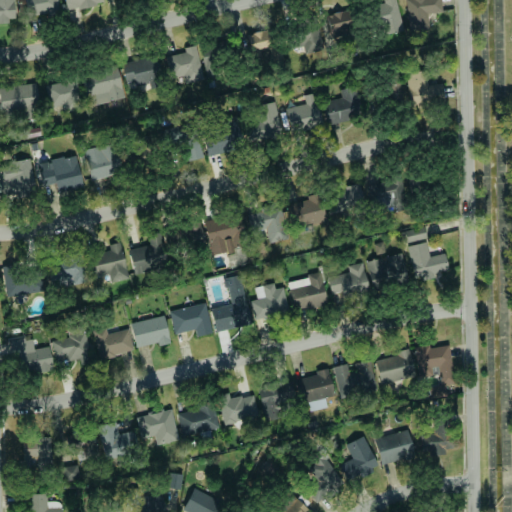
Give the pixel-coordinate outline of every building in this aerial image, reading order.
[(13,0),(0,0),(0,21),(15,21),(13,0)] [(25,0),(27,15),(59,11),(57,0),(25,0)] [(64,0),(67,12),(103,3),(102,0),(64,0)] [(403,30),(395,0),(380,0),(375,1),(384,35),(403,30)] [(428,13),(442,12),(441,0),(406,0),(408,29),(429,28),(428,13)] [(326,12),(329,35),(355,32),(353,9),(326,12)] [(302,45),(305,54),(324,49),(316,23),(290,30),(295,47),(302,45)] [(249,51),(277,50),(275,30),(248,32),(249,51)] [(230,72),(225,41),(201,45),(206,75),(230,72)] [(170,78),(184,76),(185,83),(203,79),(196,45),(183,48),(184,52),(166,56),(170,78)] [(122,62),(126,87),(161,81),(157,56),(122,62)] [(87,106),(124,98),(117,67),(81,75),(87,106)] [(442,84),(427,84),(426,71),(406,72),(409,104),(443,102),(442,84)] [(77,78),(43,85),(48,107),(63,105),(64,112),(83,109),(77,78)] [(0,86),(0,106),(1,121),(32,118),(32,112),(38,111),(36,84),(0,86)] [(356,87),(340,89),(341,98),(322,101),(325,123),(361,118),(356,87)] [(322,126),(314,93),(303,96),(305,104),(285,109),(291,134),(322,126)] [(282,133),(274,101),(251,107),(259,138),(282,133)] [(202,128),(208,155),(243,148),(237,120),(202,128)] [(200,137),(188,138),(188,127),(159,128),(160,146),(183,145),(184,160),(201,159),(200,137)] [(156,157),(156,135),(139,136),(139,150),(129,150),(129,157),(156,157)] [(121,174),(115,143),(84,149),(90,180),(121,174)] [(83,186),(76,155),(37,163),(42,186),(55,183),(57,192),(83,186)] [(35,194),(30,159),(0,163),(0,188),(1,196),(15,194),(16,197),(35,194)] [(408,189),(421,191),(423,176),(411,174),(408,189)] [(370,183),(371,209),(397,208),(396,182),(370,183)] [(327,212),(363,208),(361,186),(325,191),(327,212)] [(326,220),(319,196),(286,205),(292,229),(326,220)] [(269,243),(287,239),(280,207),(247,214),(251,232),(266,229),(269,243)] [(230,252),(227,238),(232,237),(234,248),(246,246),(241,212),(204,218),(210,255),(230,252)] [(163,229),(165,249),(203,244),(201,224),(163,229)] [(401,231),(403,242),(426,239),(424,227),(401,231)] [(128,248),(133,273),(167,267),(161,232),(147,235),(149,245),(128,248)] [(449,272),(444,253),(429,257),(426,241),(407,246),(415,280),(449,272)] [(109,282),(128,278),(120,242),(109,244),(110,250),(89,255),(93,278),(108,275),(109,282)] [(407,280),(401,253),(383,257),(366,261),(372,288),(407,280)] [(49,264),(49,283),(84,282),(83,262),(49,264)] [(330,293),(341,292),(343,300),(369,295),(363,263),(348,265),(349,272),(327,276),(330,293)] [(2,266),(6,296),(44,291),(41,269),(19,272),(17,264),(2,266)] [(293,310),(326,305),(321,272),(307,274),(308,278),(288,281),(293,310)] [(210,308),(215,331),(250,325),(241,275),(225,278),(230,304),(210,308)] [(254,289),(257,299),(250,301),(254,319),(288,311),(282,282),(254,289)] [(169,311),(174,334),(194,329),(196,337),(212,333),(205,302),(169,311)] [(135,347),(157,342),(158,345),(170,343),(164,315),(130,323),(135,347)] [(51,340),(55,360),(60,359),(62,369),(90,363),(83,325),(66,328),(68,337),(51,340)] [(107,334),(105,327),(93,330),(100,359),(133,351),(128,328),(107,334)] [(53,369),(49,346),(34,349),(32,337),(12,341),(18,375),(53,369)] [(414,348),(418,376),(437,373),(439,386),(430,387),(431,396),(455,393),(448,344),(414,348)] [(374,360),(380,385),(415,376),(408,348),(396,351),(397,355),(374,360)] [(332,367),(340,396),(376,387),(369,359),(350,364),(349,363),(332,367)] [(310,410),(326,407),(324,397),(333,395),(328,368),(314,371),(315,375),(296,379),(300,401),(307,400),(310,410)] [(273,408),(296,404),(291,381),(258,387),(263,417),(274,415),(273,408)] [(224,424),(258,417),(252,392),(218,400),(224,424)] [(177,413),(183,436),(201,432),(204,440),(211,439),(208,430),(218,428),(212,404),(177,413)] [(155,435),(157,444),(178,440),(171,409),(137,416),(141,438),(155,435)] [(451,412),(432,413),(433,434),(420,435),(420,450),(453,448),(451,412)] [(105,459),(138,451),(133,430),(118,434),(115,421),(97,425),(105,459)] [(381,466),(414,456),(407,429),(373,438),(381,466)] [(98,456),(94,435),(63,440),(66,461),(98,456)] [(50,436),(31,437),(32,444),(23,444),(24,474),(52,473),(50,436)] [(345,444),(352,458),(339,464),(346,480),(377,466),(363,436),(345,444)] [(316,503),(344,485),(330,464),(319,470),(322,475),(305,487),(316,503)] [(64,480),(78,479),(78,465),(63,466),(64,480)] [(182,474),(168,473),(167,488),(180,489),(182,474)] [(134,511),(162,511),(167,510),(160,491),(141,498),(137,489),(128,493),(134,511)] [(183,510),(186,511),(218,511),(223,501),(192,489),(183,510)] [(28,511),(61,511),(61,501),(47,502),(47,493),(28,494),(28,511)] [(309,511),(291,493),(271,511),(309,511)]
